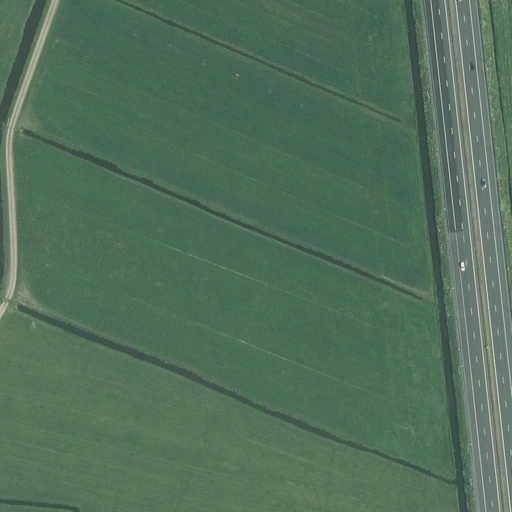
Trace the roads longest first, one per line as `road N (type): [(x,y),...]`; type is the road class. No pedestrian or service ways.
road 1 (motorway): [(434,0),(489,511)]
road 2 (motorway): [(511,426),(465,0)]
road 3 (track): [(54,0),(10,132),(13,273),(0,313)]
